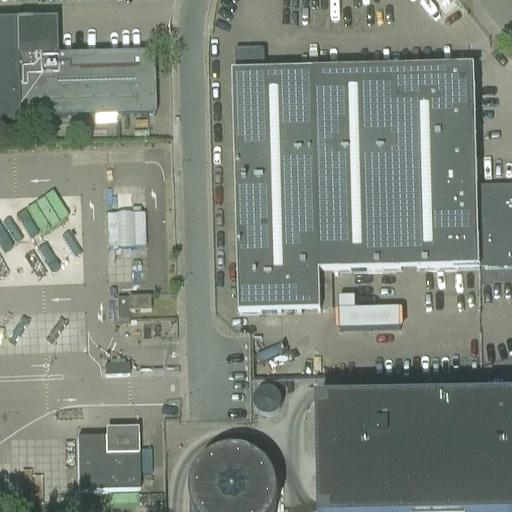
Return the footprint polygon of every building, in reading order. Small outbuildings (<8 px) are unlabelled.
[(54,23),(0,24),(0,127),(18,127),(18,121),(154,118),(153,56),(55,58),(54,23)] [(263,51),(235,52),(236,68),(264,67),(263,51)] [(238,318),(239,318),(321,316),(320,275),(480,271),(480,268),(484,268),(484,272),(511,270),(511,188),(482,190),(482,193),(478,193),(475,70),(232,76),(238,318)] [(45,222),(73,223),(74,202),(45,202),(45,222)] [(144,249),(142,215),(106,216),(108,250),(144,249)] [(128,314),(150,313),(150,299),(128,300),(128,314)] [(339,300),(339,333),(400,331),(400,311),(356,312),(355,299),(339,300)] [(128,314),(128,300),(116,300),(117,322),(129,322),(128,314)] [(129,378),(129,374),(129,366),(104,367),(104,379),(129,378)] [(277,393),(274,392),(272,391),(268,390),(266,390),(263,391),(262,392),(260,393),(258,394),(257,395),(256,397),(255,399),(254,400),(254,403),(254,405),(254,408),(255,410),(256,412),(257,414),(259,415),(261,417),(265,418),(269,418),(272,418),(275,416),(278,413),(280,410),(281,407),(282,404),(281,400),(280,398),(279,396),(277,393)] [(511,511),(511,401),(317,405),(318,429),(319,510),(318,511),(511,511)] [(137,441),(105,441),(77,442),(78,496),(139,495),(138,459),(137,441)] [(275,511),(277,505),(277,500),(278,496),(277,488),(276,484),(275,480),(270,472),(265,465),(262,462),(258,460),(255,458),(251,456),(247,454),(243,453),(234,452),(230,453),(226,453),(221,454),(217,456),(213,458),(210,460),(206,462),(203,465),(198,472),(195,477),(194,479),(192,483),(191,487),(191,492),(190,496),(190,501),(190,511),(275,511)]
